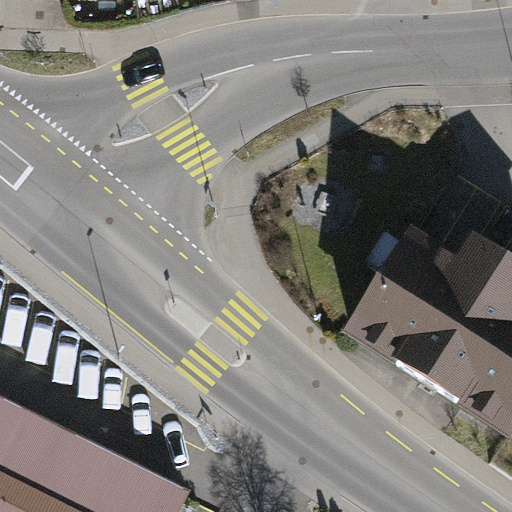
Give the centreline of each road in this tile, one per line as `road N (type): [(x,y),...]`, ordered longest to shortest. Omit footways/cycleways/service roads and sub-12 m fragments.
road 1 (tertiary): [(62,208),(263,382),(439,511)]
road 2 (tertiary): [(62,208),(113,147),(247,74),(339,56),(437,52)]
road 3 (residential): [(511,168),(437,52)]
